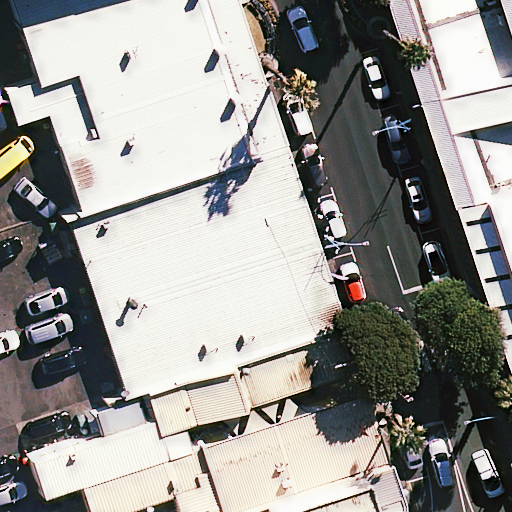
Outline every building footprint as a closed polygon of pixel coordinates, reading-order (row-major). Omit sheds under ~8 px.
[(50,117),(83,218),(262,161),(209,0),(13,0),(40,82),(8,92),(19,127),(50,117)] [(511,0),(422,0),(484,192),(511,183),(511,0)] [(83,218),(70,222),(127,399),(148,392),(319,337),(262,161),(83,218)] [(511,183),(484,192),(511,280),(511,183)] [(331,372),(319,337),(148,392),(158,421),(181,413),(183,420),(331,372)] [(275,511),(369,481),(342,403),(193,452),(82,488),(89,511),(136,511),(176,499),(179,511),(256,511),(272,507),(272,511),(275,511)] [(183,420),(181,413),(158,421),(35,460),(47,499),(82,488),(193,452),(183,420)] [(378,511),(378,508),(369,481),(275,511),(378,511)]
